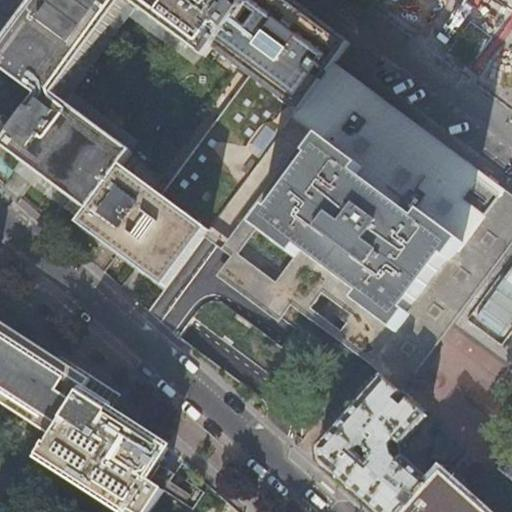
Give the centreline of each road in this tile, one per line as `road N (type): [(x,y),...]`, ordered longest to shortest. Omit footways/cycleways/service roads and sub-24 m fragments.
road 1 (residential): [(330,511),(0,220)]
road 2 (residential): [(332,0),(511,135)]
